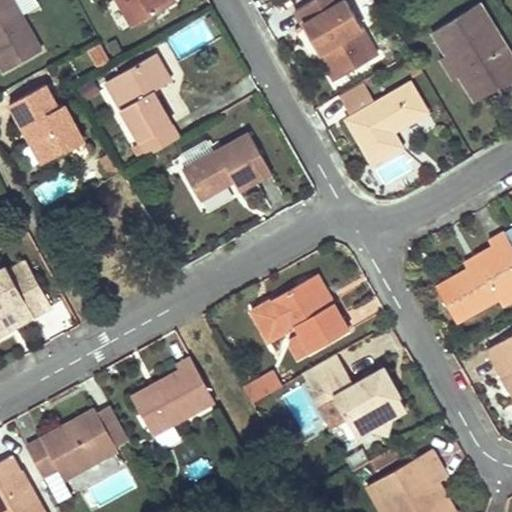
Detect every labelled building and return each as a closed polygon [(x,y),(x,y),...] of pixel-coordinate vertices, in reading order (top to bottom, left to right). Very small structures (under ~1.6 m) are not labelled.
[(44,50),(16,0),(0,0),(0,62),(5,72),(44,50)] [(114,0),(126,21),(145,11),(164,0),(114,0)] [(329,73),(350,62),(371,50),(344,0),(299,0),(292,4),(329,73)] [(511,61),(475,0),(468,0),(426,25),(441,51),(452,70),(461,86),(483,74),(488,83),(511,69),(511,61)] [(158,64),(150,50),(100,77),(141,154),(174,135),(140,74),(158,64)] [(452,70),(441,51),(435,55),(446,74),(452,70)] [(488,83),(483,74),(461,86),(468,96),(488,83)] [(347,108),(370,95),(359,75),(336,88),(347,108)] [(366,156),(395,140),(386,125),(421,106),(405,77),(370,95),(347,108),(341,112),(366,156)] [(11,103),(44,162),(85,140),(65,102),(61,105),(49,83),(11,103)] [(194,195),(210,187),(226,178),(231,188),(264,170),(243,130),(177,164),(194,195)] [(484,239),(487,245),(469,255),(472,262),(461,268),(439,280),(458,315),(493,296),(511,285),(511,254),(499,231),(484,239)] [(0,325),(50,298),(26,255),(9,263),(7,259),(0,262),(0,325)] [(461,268),(472,262),(469,255),(458,262),(461,268)] [(318,306),(325,303),(309,273),(302,277),(318,306)] [(301,352),(340,330),(325,303),(318,306),(302,277),(241,310),(258,341),(287,327),(291,334),(301,352)] [(511,285),(493,296),(497,304),(511,295),(511,285)] [(280,344),(288,359),(301,352),(291,334),(281,339),(280,344)] [(511,400),(511,336),(485,351),(488,356),(511,400)] [(148,429),(210,397),(185,350),(170,358),(173,362),(126,389),(148,429)] [(326,357),(294,375),(300,387),(333,369),(326,357)] [(269,369),(238,386),(246,402),(277,384),(269,369)] [(395,408),(373,369),(342,386),(333,369),(300,387),(309,403),(323,395),(345,435),(360,427),(375,434),(378,418),(395,408)] [(125,437),(105,399),(94,404),(113,443),(125,437)] [(93,401),(21,438),(51,496),(65,489),(57,475),(114,444),(113,443),(94,404),(93,401)] [(421,449),(356,485),(371,511),(433,511),(419,486),(429,481),(436,477),(421,449)] [(389,457),(385,449),(359,463),(363,471),(389,457)] [(0,453),(0,511),(39,511),(7,450),(0,453)] [(433,511),(445,511),(429,481),(419,486),(433,511)]
